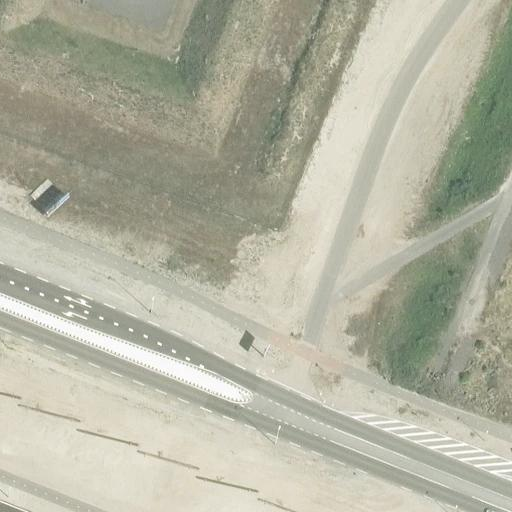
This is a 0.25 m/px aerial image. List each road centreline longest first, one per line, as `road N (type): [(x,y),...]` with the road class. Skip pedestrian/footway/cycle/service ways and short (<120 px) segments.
road 1 (secondary): [(511,493),(0,272)]
road 2 (secondary): [(0,320),(483,511)]
